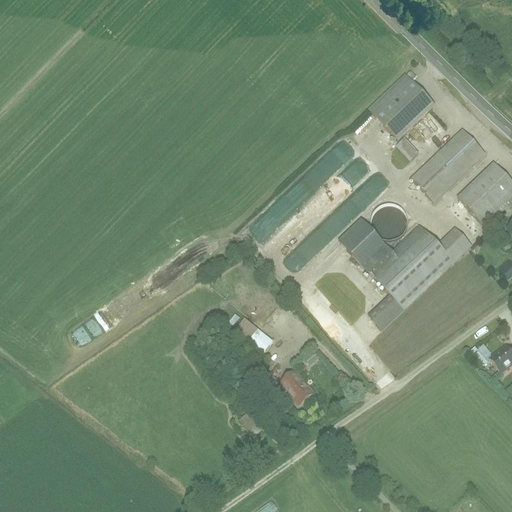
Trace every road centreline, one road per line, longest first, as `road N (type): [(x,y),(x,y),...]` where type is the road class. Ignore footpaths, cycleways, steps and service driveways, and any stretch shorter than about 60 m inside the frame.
road 1 (tertiary): [(374,0),(511,134)]
road 2 (track): [(329,437),(226,511)]
